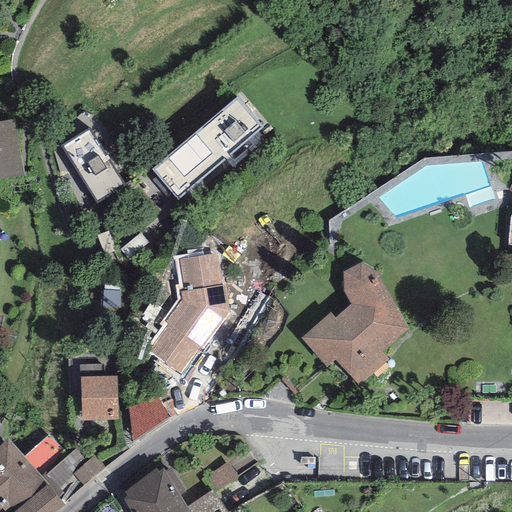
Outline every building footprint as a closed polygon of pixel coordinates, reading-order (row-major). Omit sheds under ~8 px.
[(235,98),(152,170),(178,199),(261,128),(235,98)] [(0,180),(24,176),(13,119),(0,121),(0,180)] [(90,128),(62,145),(98,203),(126,186),(90,128)] [(216,253),(179,260),(183,292),(180,293),(181,301),(165,322),(168,325),(148,351),(180,374),(230,312),(224,285),(221,286),(216,253)] [(342,292),(350,304),(334,317),(330,313),(300,338),(326,368),(334,360),(358,386),(389,360),(381,352),(408,329),(375,271),(361,262),(343,273),(342,292)] [(117,376),(80,378),(81,421),(118,420),(117,376)] [(137,437),(173,426),(165,399),(129,409),(137,437)] [(7,439),(0,445),(0,511),(55,511),(64,505),(7,439)] [(78,470),(84,484),(101,475),(95,462),(78,470)] [(236,475),(227,464),(211,476),(220,487),(236,475)] [(185,511),(187,511),(161,472),(124,497),(133,511),(185,511)] [(221,511),(224,510),(212,492),(187,508),(189,511),(221,511)]
